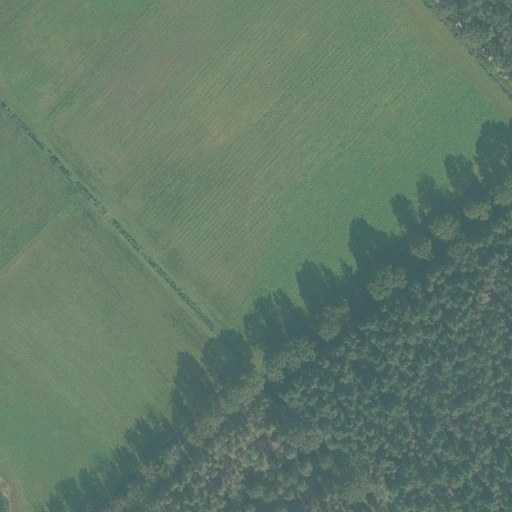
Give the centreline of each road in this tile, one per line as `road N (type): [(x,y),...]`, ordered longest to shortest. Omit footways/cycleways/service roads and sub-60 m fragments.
road 1 (track): [(388,511),(261,372),(511,181)]
road 2 (track): [(261,372),(105,511)]
road 3 (track): [(511,89),(428,0)]
